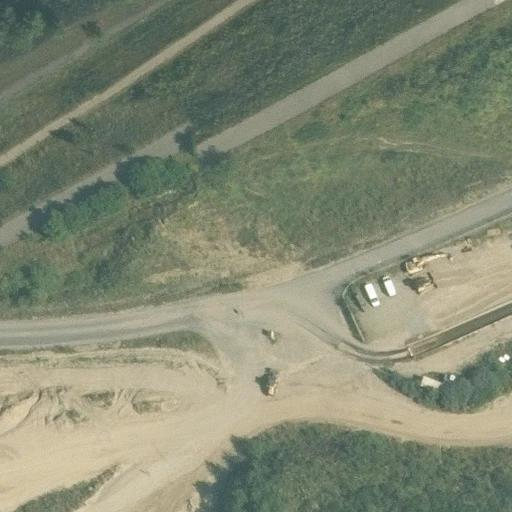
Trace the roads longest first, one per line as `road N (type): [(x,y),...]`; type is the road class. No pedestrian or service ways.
road 1 (unclassified): [(0,348),(152,341),(298,307),(511,213)]
road 2 (track): [(366,375),(468,430),(511,440)]
